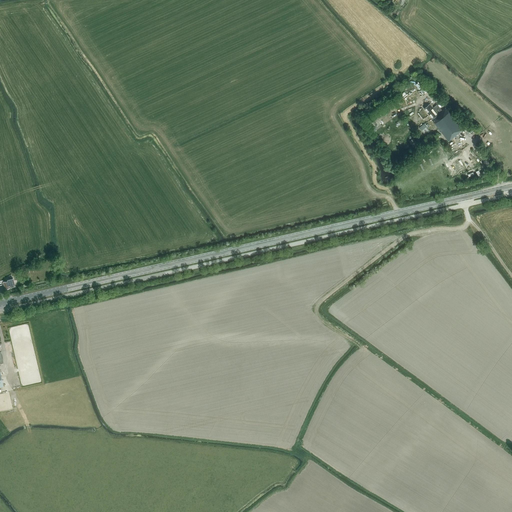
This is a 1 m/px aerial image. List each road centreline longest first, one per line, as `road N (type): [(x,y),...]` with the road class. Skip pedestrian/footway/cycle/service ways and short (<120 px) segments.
road 1 (secondary): [(0,303),(511,186)]
road 2 (track): [(469,221),(409,233),(321,300),(322,320),(362,348)]
